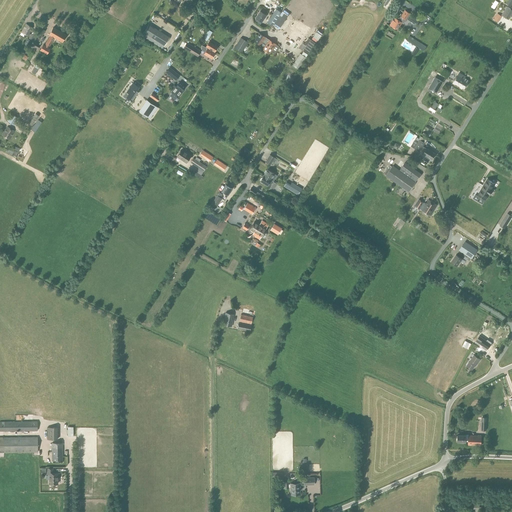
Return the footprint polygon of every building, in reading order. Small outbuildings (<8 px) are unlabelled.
[(511,15),(511,9),(508,7),(506,10),(505,9),(504,11),(505,12),(503,15),(508,19),(511,15)] [(270,18),(268,22),(272,25),(281,12),(276,9),(270,18)] [(406,19),(410,14),(405,10),(402,16),(400,18),(398,18),(398,19),(396,18),(394,20),(393,20),(390,25),(398,29),(402,23),(405,18),(406,19)] [(260,11),(256,18),(257,19),(256,21),(260,24),(264,26),(266,22),(266,21),(268,22),(270,18),(266,15),(260,11)] [(416,24),(419,19),(411,14),(408,19),(416,24)] [(295,24),(292,28),(299,32),(302,28),(302,29),(305,25),(304,24),(307,20),(300,16),(298,20),(297,19),(294,23),(295,24)] [(28,36),(33,28),(26,24),(22,32),(28,36)] [(169,38),(149,25),(143,33),(164,46),(169,38)] [(66,35),(61,32),(53,27),(49,34),(51,35),(45,46),(43,45),(40,50),(47,54),(50,49),(48,48),(55,37),(62,42),(66,35)] [(259,33),(254,41),(263,47),(262,49),(270,54),(271,51),(274,54),(279,46),(276,44),(268,39),(266,38),(259,33)] [(27,46),(34,36),(31,34),(28,39),(27,38),(24,44),(27,46)] [(426,47),(410,36),(407,40),(415,45),(424,51),(426,47)] [(241,52),(247,42),(241,38),(234,48),(241,52)] [(307,45),(303,50),(308,54),(316,43),(311,40),(307,45)] [(29,46),(31,47),(37,50),(40,46),(32,41),(29,46)] [(214,52),(217,47),(209,42),(206,47),(214,52)] [(195,55),(198,50),(187,43),(183,48),(195,55)] [(215,53),(207,48),(203,46),(201,49),(204,51),(203,54),(211,59),(215,53)] [(154,71),(159,66),(144,52),(141,55),(152,65),(150,68),(154,71)] [(300,54),(293,65),(299,70),(307,58),(300,54)] [(35,67),(32,73),(35,74),(35,73),(42,77),(45,73),(41,71),(42,69),(36,66),(35,67)] [(169,67),(166,72),(174,79),(178,74),(169,67)] [(471,80),(459,73),(453,83),(464,91),(471,80)] [(437,93),(443,82),(435,77),(429,88),(437,93)] [(186,86),(180,81),(177,85),(175,84),(173,86),(175,88),(171,92),(178,98),(182,93),(181,92),(182,91),(183,90),(184,89),(184,88),(186,86)] [(129,87),(126,91),(129,93),(127,96),(132,100),(139,90),(137,88),(139,86),(133,83),(130,88),(129,87)] [(115,96),(132,107),(135,102),(118,91),(115,96)] [(157,101),(159,98),(153,93),(150,97),(157,101)] [(140,111),(150,118),(157,107),(147,100),(140,111)] [(14,125),(18,118),(12,114),(8,122),(14,125)] [(36,114),(29,124),(32,126),(39,116),(36,114)] [(426,121),(434,125),(429,136),(440,142),(447,128),(428,118),(426,121)] [(9,140),(15,131),(7,127),(2,135),(9,140)] [(194,133),(188,141),(202,150),(208,142),(194,133)] [(435,154),(427,149),(423,146),(425,143),(416,138),(411,146),(420,151),(421,150),(425,153),(424,154),(432,159),(435,154)] [(218,145),(211,156),(214,158),(221,147),(218,145)] [(18,152),(8,148),(6,152),(16,156),(18,152)] [(186,162),(191,156),(181,150),(177,156),(186,162)] [(209,161),(211,156),(201,150),(198,155),(209,161)] [(224,170),(226,166),(217,160),(214,164),(224,170)] [(416,183),(421,175),(405,163),(399,171),(416,183)] [(205,165),(197,177),(201,180),(209,167),(205,165)] [(409,192),(416,183),(399,171),(393,166),(386,175),(409,192)] [(270,179),(274,173),(267,169),(263,175),(260,181),(267,185),(270,187),(274,182),(271,180),(270,179)] [(495,184),(487,179),(477,196),(485,201),(489,195),(490,196),(493,191),(492,190),(495,184)] [(286,183),(283,187),(298,195),(302,189),(291,183),(290,185),(286,183)] [(226,184),(221,192),(228,195),(232,188),(226,184)] [(402,189),(398,195),(403,199),(407,193),(402,189)] [(222,199),(217,196),(211,205),(216,208),(222,199)] [(428,200),(426,204),(425,203),(424,204),(423,204),(424,202),(419,199),(415,206),(430,215),(437,205),(428,200)] [(252,214),(255,208),(248,203),(244,209),(252,214)] [(475,212),(478,207),(472,204),(470,210),(475,212)] [(468,211),(460,225),(462,226),(463,225),(466,227),(473,214),(468,211)] [(507,213),(500,225),(504,228),(511,216),(507,213)] [(397,225),(395,227),(400,230),(405,222),(401,219),(400,220),(397,225)] [(255,222),(250,230),(254,233),(253,235),(255,237),(259,240),(260,237),(261,238),(262,237),(263,238),(266,234),(264,233),(267,229),(266,229),(269,225),(262,220),(259,224),(255,222)] [(275,224),(271,230),(277,234),(281,228),(275,224)] [(464,242),(459,250),(462,252),(465,254),(469,257),(474,250),(464,242)] [(457,265),(465,254),(462,252),(459,256),(456,254),(452,261),(457,265)] [(232,326),(234,314),(225,313),(223,324),(232,326)] [(251,323),(252,317),(241,315),(240,321),(251,323)] [(250,331),(251,325),(239,323),(238,328),(250,331)] [(479,336),(475,342),(479,345),(480,344),(483,346),(482,347),(486,350),(487,349),(491,344),(491,342),(487,340),(486,341),(479,336)] [(477,364),(480,359),(474,355),(467,366),(472,369),(476,363),(477,364)] [(0,430),(37,430),(37,422),(0,421),(0,430)] [(48,439),(57,439),(57,428),(48,428),(48,439)] [(468,435),(468,436),(468,445),(481,445),(481,435),(468,435)] [(0,451),(37,451),(37,437),(0,438),(0,451)] [(52,460),(62,460),(62,443),(52,443),(52,460)] [(59,479),(59,473),(53,473),(53,468),(48,468),(48,475),(49,475),(49,484),(57,484),(58,479),(59,479)] [(288,485),(288,482),(284,482),(284,488),(290,488),(291,494),(300,494),(300,483),(290,484),(288,485)]
